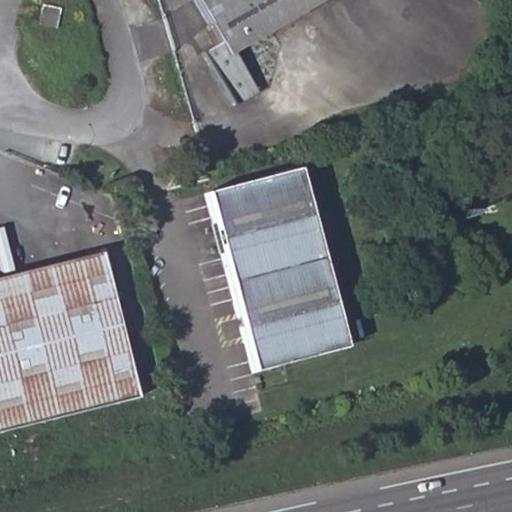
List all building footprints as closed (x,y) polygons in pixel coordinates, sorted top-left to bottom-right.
[(193,0),(218,42),(201,52),(234,107),(258,94),(234,53),(324,0),(193,0)] [(58,8),(41,5),(38,24),(55,27),(58,8)] [(297,169),(205,193),(252,372),(344,347),(297,169)] [(461,211),(447,215),(451,229),(465,225),(461,211)] [(0,262),(0,274),(75,256),(73,245),(0,262)] [(97,250),(75,256),(0,274),(0,430),(134,397),(97,250)]
